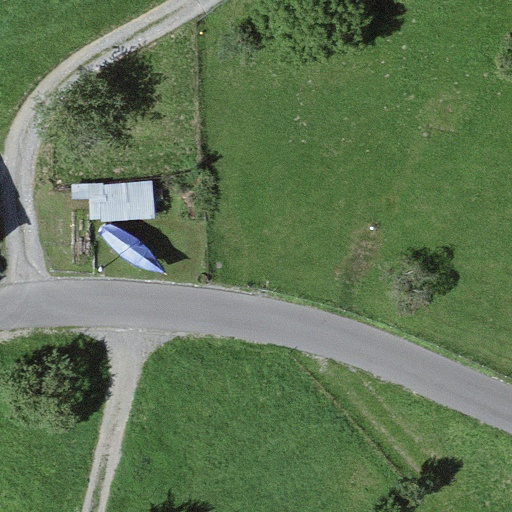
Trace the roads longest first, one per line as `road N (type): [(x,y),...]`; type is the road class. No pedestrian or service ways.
road 1 (tertiary): [(511,415),(356,349),(266,322),(37,302),(0,309)]
road 2 (track): [(201,0),(55,82),(18,148),(19,213),(37,302)]
road 3 (track): [(96,511),(148,309)]
